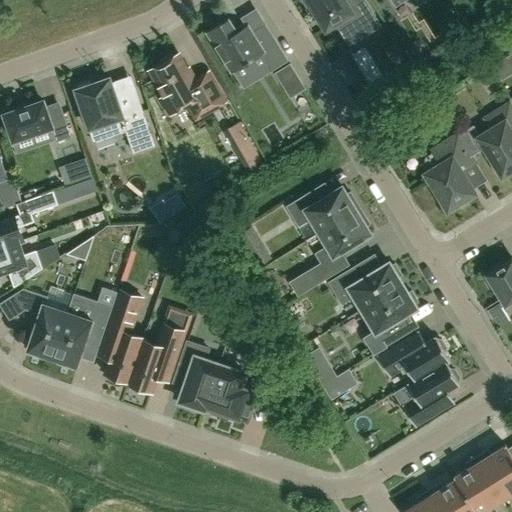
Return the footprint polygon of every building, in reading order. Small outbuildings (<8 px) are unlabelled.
[(302,0),(307,7),(310,5),(326,30),(337,23),(341,30),(370,13),(378,26),(379,25),(363,0),(352,0),(302,0)] [(228,20),(207,33),(231,71),(262,52),(273,69),(287,60),(265,24),(251,32),(247,26),(237,33),(228,20)] [(159,64),(149,69),(164,96),(160,98),(170,115),(188,104),(196,119),(226,102),(209,71),(193,80),(178,53),(174,56),(169,54),(161,59),(159,64)] [(511,67),(505,56),(490,66),(499,80),(511,71),(511,67)] [(344,57),(334,63),(347,84),(357,78),(344,57)] [(299,79),(290,64),(275,73),(284,88),(299,79)] [(79,88),(76,89),(80,103),(77,104),(82,120),(86,119),(89,128),(107,122),(112,136),(126,131),(134,152),(154,145),(140,103),(121,110),(109,78),(91,84),(90,80),(77,84),(79,88)] [(43,100),(4,114),(13,141),(51,128),(56,141),(71,136),(61,107),(47,112),(43,100)] [(480,137),(480,138),(486,148),(503,175),(511,169),(511,106),(510,102),(485,118),(492,130),(480,137)] [(224,130),(236,151),(248,172),(264,163),(252,142),(240,121),(224,130)] [(474,193),(472,190),(464,176),(465,176),(466,171),(465,170),(476,163),(458,133),(432,150),(433,153),(426,158),(424,165),(429,173),(427,174),(432,183),(429,185),(436,197),(440,195),(448,209),(474,193)] [(10,168),(4,170),(0,158),(0,181),(13,176),(10,168)] [(87,159),(65,164),(69,180),(91,175),(87,159)] [(312,191),(312,190),(286,206),(299,226),(311,219),(319,232),(360,207),(350,191),(347,194),(342,186),(314,203),(308,194),(312,191)] [(0,247),(19,241),(24,239),(19,226),(34,221),(31,213),(58,204),(53,191),(17,204),(20,214),(0,221),(0,247)] [(319,232),(327,245),(315,253),(322,263),(371,233),(366,226),(370,224),(360,207),(319,232)] [(272,258),(252,225),(233,236),(253,269),(272,258)] [(94,234),(66,252),(86,259),(94,234)] [(14,286),(42,268),(36,250),(24,254),(19,241),(0,247),(0,273),(8,270),(14,286)] [(511,258),(487,274),(489,278),(486,280),(495,294),(498,292),(506,304),(511,300),(511,258)] [(365,276),(358,264),(329,282),(342,303),(354,296),(362,309),(404,284),(399,277),(402,275),(395,263),(392,265),(389,261),(365,276)] [(325,279),(317,265),(290,281),(298,295),(325,279)] [(362,309),(371,324),(361,330),(374,353),(400,337),(392,323),(418,308),(415,304),(418,302),(411,290),(408,292),(404,284),(362,309)] [(47,297),(23,288),(0,303),(10,319),(28,307),(40,311),(27,349),(31,351),(30,354),(43,358),(44,355),(52,358),(74,293),(67,312),(45,304),(47,297)] [(99,355),(110,358),(105,373),(108,374),(107,377),(119,382),(121,378),(128,381),(143,337),(130,333),(142,297),(120,290),(99,355)] [(75,293),(74,293),(52,358),(61,361),(59,364),(72,368),(73,365),(77,366),(87,338),(100,342),(112,306),(111,306),(109,311),(96,307),(92,320),(69,312),(75,293)] [(143,337),(128,381),(127,383),(136,386),(135,389),(148,393),(149,390),(152,391),(157,376),(168,380),(190,316),(189,315),(183,330),(163,324),(157,344),(144,340),(144,338),(143,337)] [(419,331),(406,339),(378,356),(390,376),(400,370),(408,384),(449,359),(445,351),(446,347),(441,339),(437,338),(436,336),(425,342),(419,331)] [(208,348),(187,341),(179,366),(190,369),(179,401),(182,402),(180,405),(194,410),(195,406),(204,409),(207,403),(220,364),(205,359),(208,348)] [(408,384),(417,397),(403,406),(415,425),(454,402),(448,391),(460,383),(458,381),(459,377),(455,369),(450,368),(447,362),(450,360),(449,359),(408,384)] [(245,373),(220,364),(207,403),(231,411),(230,414),(247,419),(255,393),(240,388),(245,373)] [(269,385),(261,409),(272,413),(280,389),(269,385)] [(511,454),(508,448),(505,444),(492,453),(489,448),(477,455),(504,499),(511,493),(511,454)] [(494,505),(504,499),(477,455),(465,463),(467,467),(454,476),(455,478),(477,511),(494,511),(498,510),(494,505)] [(477,511),(455,478),(442,486),(439,481),(427,489),(442,511),(477,511)] [(442,511),(427,489),(415,496),(418,501),(404,509),(405,511),(442,511)]
